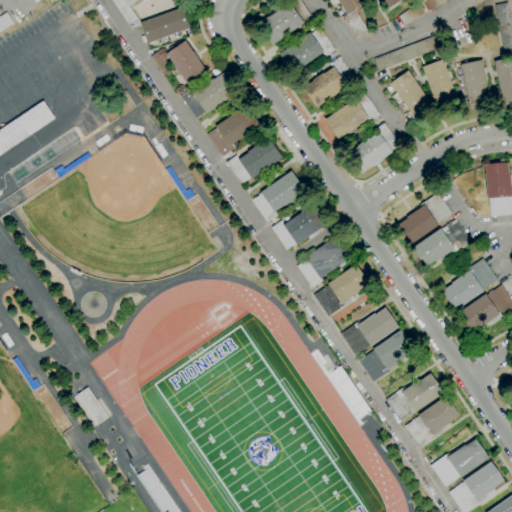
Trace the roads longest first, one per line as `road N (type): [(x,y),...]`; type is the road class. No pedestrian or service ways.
road 1 (residential): [(228,12),(237,45),(511,444)]
road 2 (residential): [(511,132),(446,149),(353,212)]
